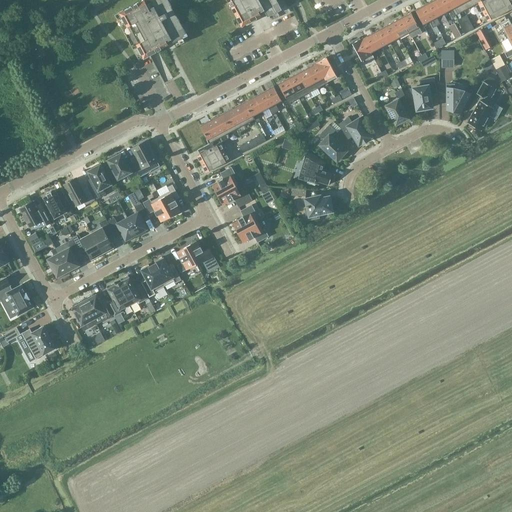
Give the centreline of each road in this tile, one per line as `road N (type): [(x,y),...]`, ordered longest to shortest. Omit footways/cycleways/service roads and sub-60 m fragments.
road 1 (residential): [(329,32),(161,123)]
road 2 (residential): [(161,123),(137,122),(0,193)]
road 3 (residential): [(208,217),(53,300)]
road 4 (residential): [(329,32),(392,147)]
